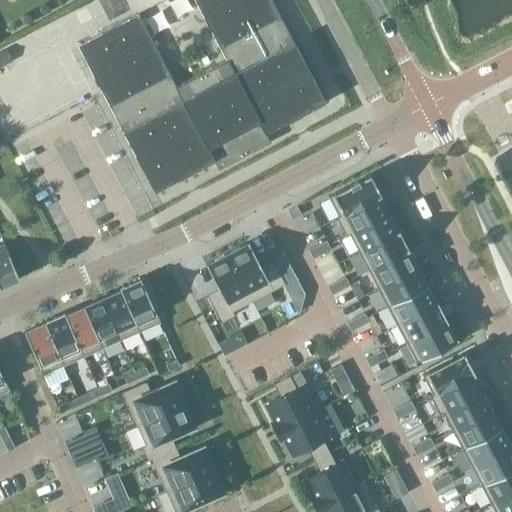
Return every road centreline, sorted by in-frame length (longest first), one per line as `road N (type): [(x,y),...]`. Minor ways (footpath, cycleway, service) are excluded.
road 1 (residential): [(435,511),(265,193)]
road 2 (residential): [(265,193),(0,313)]
road 3 (residential): [(390,124),(511,350)]
road 4 (tertiary): [(427,104),(511,265)]
road 5 (residential): [(390,124),(265,193)]
road 6 (residential): [(0,325),(53,443)]
